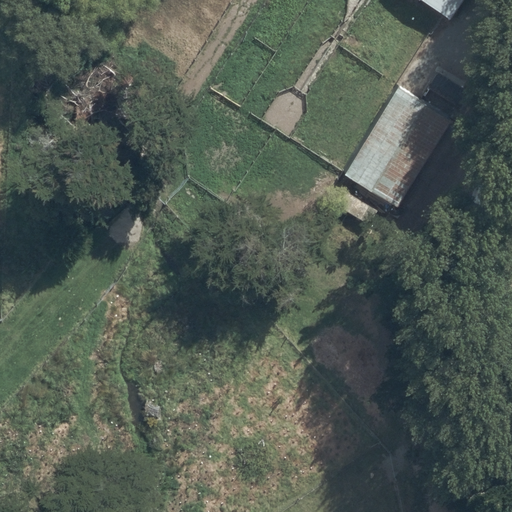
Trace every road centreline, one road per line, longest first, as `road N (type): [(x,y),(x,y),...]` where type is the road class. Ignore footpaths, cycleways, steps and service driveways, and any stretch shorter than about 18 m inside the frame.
road 1 (track): [(511,22),(418,297),(442,511)]
road 2 (track): [(245,0),(181,101),(135,223),(0,365)]
